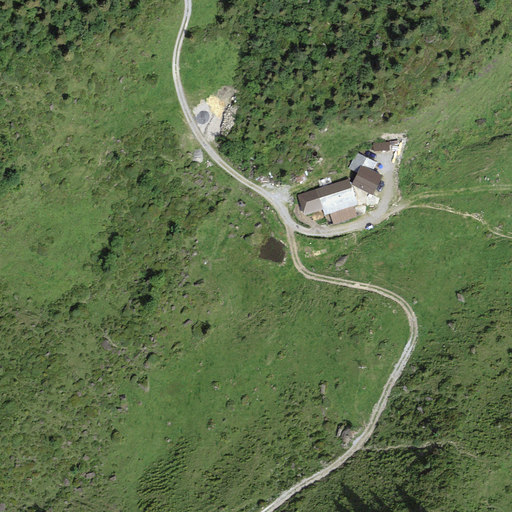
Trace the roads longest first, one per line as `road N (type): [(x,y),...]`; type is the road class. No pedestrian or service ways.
road 1 (track): [(281,511),(357,468),(418,345),(418,329),(395,294),(258,268),(226,254),(226,217),(242,181)]
road 2 (track): [(186,0),(175,70),(204,150),(297,221),(334,235),(426,196),(511,190)]
